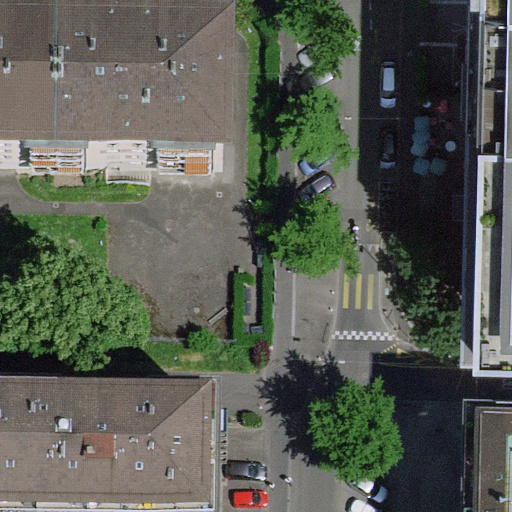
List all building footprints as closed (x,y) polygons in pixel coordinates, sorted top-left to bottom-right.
[(511,0),(483,0),(482,94),(511,95),(511,0)] [(223,56),(0,52),(0,168),(221,171),(223,56)] [(511,95),(482,94),(477,310),(511,310),(511,95)] [(216,511),(217,430),(0,429),(0,511),(216,511)] [(471,511),(511,511),(511,450),(472,449),(471,511)]
